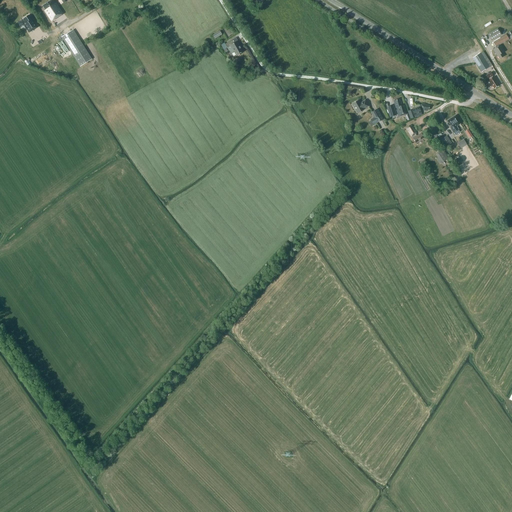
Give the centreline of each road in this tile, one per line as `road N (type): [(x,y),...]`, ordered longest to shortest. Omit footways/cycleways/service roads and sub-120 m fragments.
road 1 (residential): [(475,94),(458,103),(272,73),(219,0)]
road 2 (tertiary): [(475,94),(329,0)]
